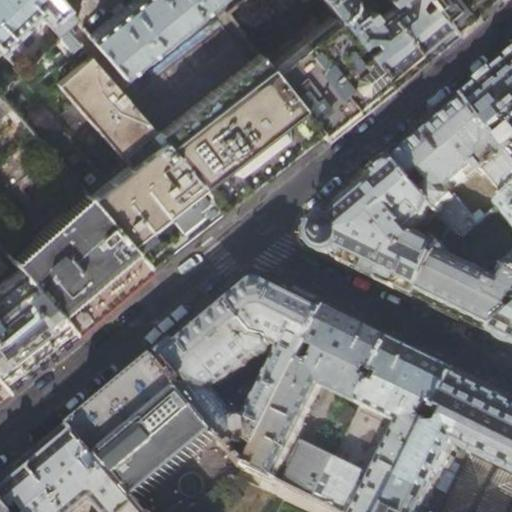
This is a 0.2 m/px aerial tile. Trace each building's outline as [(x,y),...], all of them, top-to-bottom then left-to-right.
[(0,0),(0,45),(35,13),(42,19),(59,4),(56,0),(0,0)] [(119,75),(211,0),(127,0),(119,7),(85,36),(119,75)] [(324,0),(336,15),(337,16),(390,85),(419,61),(453,34),(425,0),(324,0)] [(425,0),(453,34),(488,6),(494,0),(425,0)] [(60,3),(59,4),(42,19),(56,35),(69,50),(76,45),(69,37),(68,35),(71,32),(65,25),(73,18),(66,9),(60,3)] [(337,16),(271,70),(323,138),(362,107),(390,85),(337,16)] [(214,18),(120,93),(225,215),(249,196),(296,159),(323,138),(271,70),(257,53),(248,61),(214,18)] [(69,50),(56,35),(0,90),(0,96),(147,267),(151,272),(186,245),(225,215),(120,93),(77,44),(76,45),(69,50)] [(511,60),(495,75),(466,99),(511,155),(511,314),(490,333),(511,343),(511,60)] [(0,250),(7,258),(71,331),(72,330),(72,331),(110,299),(147,267),(0,96),(0,250)] [(432,128),(393,160),(434,207),(451,228),(463,237),(464,236),(477,225),(473,220),(474,219),(455,196),(454,197),(450,191),(480,166),(508,200),(511,196),(511,155),(466,99),(432,128)] [(427,219),(434,207),(393,160),(355,192),(309,231),(311,246),(369,274),(416,297),(442,245),(418,234),(416,236),(413,232),(427,219)] [(511,196),(508,200),(497,208),(511,226),(511,261),(506,266),(505,265),(503,268),(504,268),(498,280),(448,255),(451,251),(455,253),(461,251),(465,243),(464,236),(463,237),(451,228),(442,245),(416,297),(455,316),(490,333),(511,314),(511,196)] [(0,384),(1,385),(30,362),(64,337),(71,331),(7,258),(0,264),(0,384)] [(250,280),(199,323),(155,360),(177,387),(244,465),(249,467),(327,308),(299,294),(269,279),(264,278),(261,277),(257,278),(253,279),(250,280)] [(327,308),(249,467),(285,485),(313,499),(334,457),(300,441),(285,473),(279,471),(320,387),(359,406),(392,340),(363,326),(327,308)] [(409,348),(392,340),(359,406),(398,425),(391,438),(379,462),(372,476),(364,472),(339,460),(334,457),(313,499),(318,501),(338,511),(339,511),(387,511),(398,491),(422,442),(457,371),(426,356),(409,348)] [(114,395),(73,429),(123,487),(144,511),(266,511),(285,485),(249,467),(244,465),(177,387),(155,360),(128,383),(122,388),(114,395)] [(511,511),(511,398),(457,371),(422,442),(398,491),(387,511),(511,511)] [(37,460),(0,490),(0,496),(13,511),(83,511),(94,503),(101,511),(144,511),(123,487),(73,429),(37,460)] [(318,501),(313,499),(285,485),(266,511),(339,511),(338,511),(318,501)] [(13,511),(0,496),(0,511),(13,511)]
